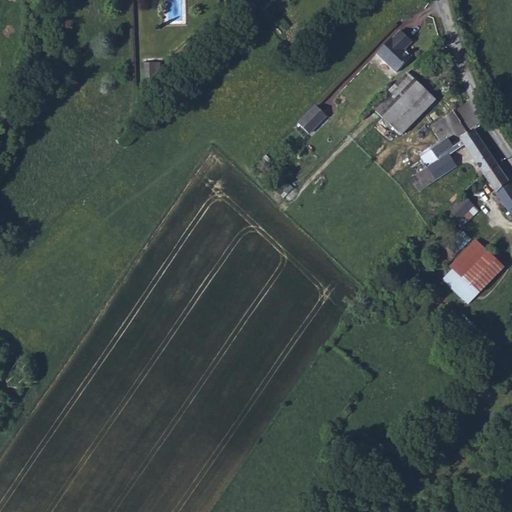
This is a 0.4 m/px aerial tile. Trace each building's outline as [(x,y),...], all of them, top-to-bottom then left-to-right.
[(403,43),(392,33),(385,40),(382,38),(368,53),(389,74),(404,59),(396,51),(403,43)] [(144,67),(144,56),(134,56),(135,74),(140,74),(144,73),(144,67)] [(149,56),(144,56),(144,67),(144,73),(140,74),(135,74),(135,82),(135,84),(151,83),(149,58),(149,56)] [(425,100),(399,73),(362,110),(390,136),(425,100)] [(309,101),(291,120),(302,129),(319,112),(309,101)] [(447,137),(470,173),(484,160),(461,127),(447,137)] [(414,168),(427,158),(421,151),(408,160),(414,168)] [(395,180),(403,192),(421,179),(441,164),(434,154),(427,158),(414,168),(395,180)] [(499,175),(487,157),(484,160),(470,173),(493,211),(500,207),(505,213),(511,208),(511,206),(494,178),(499,175)] [(441,164),(421,179),(430,190),(450,175),(441,164)] [(441,224),(458,207),(449,198),(433,216),(441,224)] [(461,227),(479,210),(468,199),(450,216),(461,227)] [(440,257),(455,241),(447,234),(431,249),(440,257)] [(503,267),(474,240),(439,276),(468,304),(503,267)]
